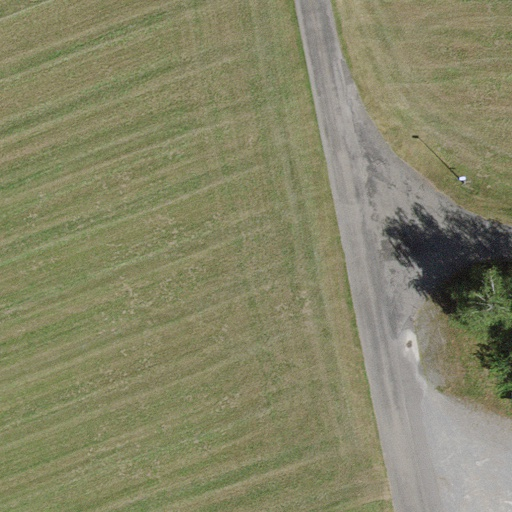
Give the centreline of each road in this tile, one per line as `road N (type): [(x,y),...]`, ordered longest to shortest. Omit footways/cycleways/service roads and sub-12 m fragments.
road 1 (residential): [(360,244),(422,511)]
road 2 (residential): [(309,0),(360,244)]
road 3 (residential): [(360,244),(511,243)]
